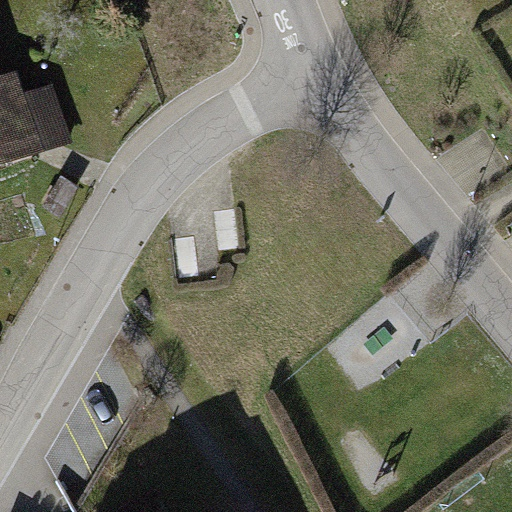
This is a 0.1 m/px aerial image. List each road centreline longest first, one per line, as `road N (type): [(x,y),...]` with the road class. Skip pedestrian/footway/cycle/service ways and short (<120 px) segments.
road 1 (residential): [(314,73),(178,160),(143,200),(0,438)]
road 2 (residential): [(314,73),(511,323)]
